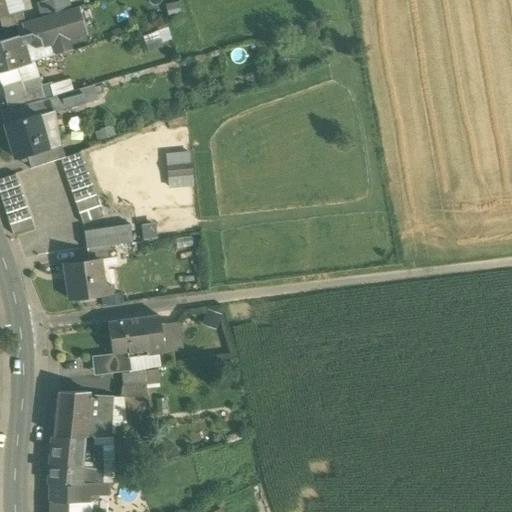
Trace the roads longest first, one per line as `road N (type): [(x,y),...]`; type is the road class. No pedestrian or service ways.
road 1 (track): [(19,326),(511,263)]
road 2 (secondary): [(14,511),(19,326),(0,257)]
